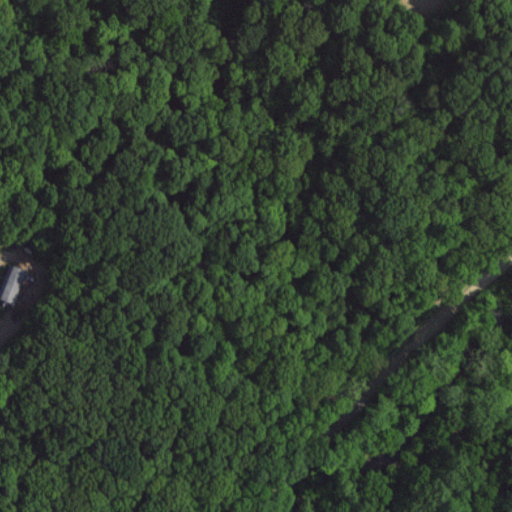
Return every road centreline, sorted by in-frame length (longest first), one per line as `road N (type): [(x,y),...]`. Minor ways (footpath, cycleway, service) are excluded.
road 1 (residential): [(247,511),(378,356),(511,256)]
road 2 (residential): [(335,405),(247,343),(116,318),(0,333)]
